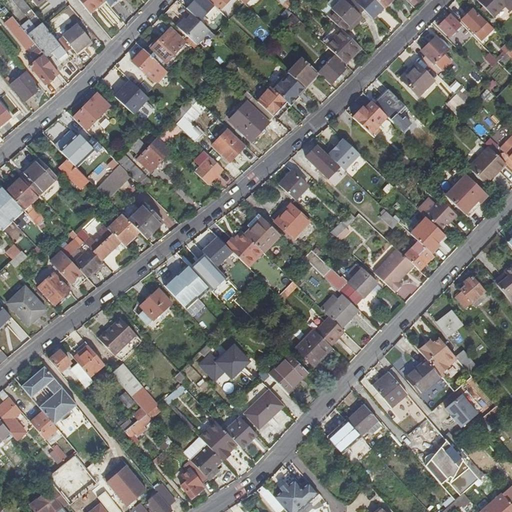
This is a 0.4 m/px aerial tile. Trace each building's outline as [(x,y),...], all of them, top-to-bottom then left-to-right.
[(32,10),(24,0),(17,0),(15,2),(26,15),(32,10)] [(106,1),(105,0),(86,0),(82,3),(91,14),(106,1)] [(207,0),(221,12),(231,0),(207,0)] [(332,0),(322,11),(327,16),(342,0),(332,0)] [(342,0),(327,16),(343,31),(348,36),(353,30),(351,27),(361,16),(360,15),(364,10),(356,2),(353,0),(342,0)] [(384,8),(375,0),(357,0),(356,2),(364,10),(373,19),(384,8)] [(511,0),(480,0),(478,2),(492,16),(504,5),(505,7),(511,13),(511,11),(511,0)] [(283,5),(288,10),(292,6),(287,1),(283,5)] [(504,5),(492,16),(494,18),(505,7),(504,5)] [(493,30),(486,23),(485,24),(472,11),(462,22),(474,35),(479,31),(486,37),(493,30)] [(210,31),(192,14),(187,19),(186,18),(178,26),(198,45),(210,31)] [(299,20),(293,15),(289,20),(295,25),(299,20)] [(351,27),(353,30),(364,19),(361,16),(351,27)] [(450,16),(438,27),(449,38),(461,27),(450,16)] [(36,44),(23,28),(14,17),(6,24),(28,51),(36,44)] [(70,57),(45,26),(44,25),(38,29),(32,21),(23,28),(36,44),(45,56),(46,57),(53,53),(62,64),(70,57)] [(78,25),(64,37),(77,54),(92,42),(78,25)] [(160,40),(152,48),(148,53),(162,67),(185,43),(171,29),(160,40)] [(327,47),(346,64),(361,48),(348,36),(343,31),(327,47)] [(479,31),(474,35),(481,41),(486,37),(479,31)] [(150,46),(152,48),(160,40),(158,38),(150,46)] [(435,39),(422,53),(434,64),(443,72),(451,63),(443,55),(447,51),(447,50),(438,41),(435,39)] [(440,39),(438,41),(447,50),(449,48),(440,39)] [(503,53),(506,57),(511,50),(511,49),(507,45),(501,51),(503,53)] [(168,72),(162,67),(148,53),(144,50),(133,62),(154,82),(159,82),(168,72)] [(489,52),(482,57),(490,67),(496,61),(489,52)] [(506,57),(503,53),(496,60),(499,64),(506,57)] [(335,56),(319,73),(331,85),(347,67),(335,56)] [(59,73),(46,57),(42,62),(40,60),(32,67),(47,85),(55,78),(54,76),(59,73)] [(302,58),(287,73),(289,76),(302,89),(318,73),(302,58)] [(415,63),(400,78),(417,95),(432,79),(415,63)] [(28,74),(13,86),(26,103),(41,90),(28,74)] [(287,104),(289,105),(304,90),(302,89),(289,76),(282,83),(280,82),(273,89),(288,103),(287,104)] [(106,91),(129,116),(147,100),(127,78),(117,87),(114,84),(106,91)] [(142,82),(138,86),(145,94),(150,90),(142,82)] [(451,88),(458,95),(469,106),(475,100),(457,82),(451,88)] [(272,88),(271,88),(259,102),(275,117),(276,116),(279,119),(284,114),(281,111),(287,104),(288,103),(273,89),(272,88)] [(6,94),(0,100),(0,102),(12,118),(20,111),(6,94)] [(244,98),(250,103),(255,99),(249,94),(244,98)] [(400,118),(408,110),(392,94),(378,108),(387,117),(405,135),(414,126),(408,121),(405,123),(400,118)] [(99,95),(75,119),(87,131),(111,107),(99,95)] [(469,106),(458,95),(451,102),(456,107),(451,111),(458,117),(469,106)] [(180,114),(173,121),(175,123),(177,124),(184,116),(189,111),(198,101),(199,101),(194,96),(180,111),(180,114)] [(252,142),(275,118),(275,117),(259,102),(255,99),(250,103),(232,122),(252,142)] [(203,106),(198,101),(189,111),(193,116),(203,106)] [(0,127),(12,118),(0,102),(0,127)] [(363,108),(353,118),(374,138),(379,133),(375,129),(387,117),(378,108),(372,102),(365,109),(363,108)] [(281,111),(284,114),(291,107),(289,105),(287,104),(281,111)] [(189,111),(184,116),(190,122),(195,117),(193,116),(189,111)] [(177,124),(182,130),(194,142),(202,133),(190,122),(184,116),(177,124)] [(175,123),(159,139),(164,143),(171,135),(174,138),(182,130),(177,124),(175,123)] [(511,135),(502,126),(497,132),(508,142),(511,138),(511,135)] [(130,151),(138,160),(157,139),(158,138),(150,130),(130,151)] [(231,163),(246,147),(229,130),(213,146),(231,163)] [(72,131),(56,146),(69,160),(77,168),(88,157),(94,151),(97,153),(103,148),(94,138),(87,144),(78,135),(77,136),(72,131)] [(164,143),(166,146),(174,138),(171,135),(164,143)] [(157,139),(138,160),(151,172),(171,152),(157,139)] [(339,168),(316,147),(305,158),(327,179),(339,168)] [(506,165),(489,148),(469,169),(486,186),(506,165)] [(224,170),(206,152),(197,162),(202,167),(196,172),(210,185),(215,179),(218,181),(221,178),(219,175),(224,170)] [(143,174),(124,156),(121,158),(118,161),(118,162),(136,181),(143,174)] [(82,189),(90,181),(77,168),(69,160),(61,168),(82,189)] [(41,196),(60,179),(42,161),(24,177),(25,179),(41,196)] [(292,172),(279,185),(295,201),(308,187),(292,172)] [(144,173),(143,174),(136,181),(145,190),(152,182),(144,173)] [(466,175),(445,197),(466,216),(478,203),(481,206),(489,198),(466,175)] [(25,179),(8,194),(36,224),(43,218),(41,215),(41,214),(35,207),(44,199),(41,196),(25,179)] [(120,190),(108,179),(98,190),(101,193),(109,201),(120,190)] [(0,192),(0,228),(18,210),(0,192)] [(87,198),(83,203),(89,210),(94,205),(87,198)] [(441,202),(425,218),(440,232),(444,228),(450,222),(452,223),(457,217),(441,202)] [(271,219),(275,222),(290,206),(287,203),(271,219)] [(478,203),(466,216),(468,219),(481,206),(478,203)] [(146,205),(129,221),(139,232),(146,239),(164,222),(146,205)] [(309,223),(290,206),(275,222),(294,239),(309,223)] [(394,228),(398,224),(387,213),(383,217),(394,228)] [(25,214),(20,219),(25,224),(30,220),(25,214)] [(262,253),(279,236),(258,215),(247,227),(250,230),(245,236),(261,252),(262,253)] [(139,232),(129,221),(124,216),(110,230),(114,234),(122,242),(125,246),(139,232)] [(93,239),(87,244),(88,246),(90,248),(94,253),(102,261),(122,242),(114,234),(110,230),(107,227),(100,233),(105,239),(98,245),(93,239)] [(346,228),(339,235),(343,239),(350,232),(346,228)] [(353,230),(341,241),(350,251),(362,240),(353,230)] [(419,243),(431,255),(439,246),(434,241),(437,237),(430,231),(419,243)] [(225,246),(227,248),(234,241),(235,242),(243,235),(241,232),(233,240),(232,239),(225,246)] [(79,243),(66,255),(68,257),(85,243),(78,235),(77,234),(75,236),(75,239),(79,243)] [(247,267),(261,252),(245,236),(243,235),(235,242),(234,241),(227,248),(247,267)] [(418,243),(404,258),(414,267),(419,271),(433,257),(431,255),(419,243),(418,243)] [(13,244),(2,253),(15,267),(25,257),(13,244)] [(84,263),(80,258),(74,264),(88,278),(104,263),(102,261),(94,253),(90,248),(85,254),(88,258),(86,260),(84,263)] [(374,274),(394,294),(401,287),(397,284),(414,267),(404,258),(396,250),(374,274)] [(261,252),(247,267),(249,269),(263,254),(262,253),(261,252)] [(311,252),(304,260),(312,268),(323,278),(331,271),(311,252)] [(85,254),(80,258),(84,263),(86,260),(88,258),(85,254)] [(235,268),(213,289),(221,297),(228,290),(233,295),(247,280),(235,268)] [(497,286),(506,297),(508,296),(511,292),(511,268),(508,272),(510,275),(497,286)] [(342,296),(354,307),(369,291),(374,296),(381,289),(361,270),(359,272),(355,269),(350,274),(354,277),(339,293),(340,294),(342,296)] [(508,272),(494,283),(497,286),(510,275),(508,272)] [(54,274),(39,288),(55,304),(71,290),(54,274)] [(461,293),(455,298),(464,310),(472,303),(476,307),(488,297),(471,278),(464,284),(466,286),(460,291),(461,293)] [(211,292),(198,279),(181,294),(193,308),(211,292)] [(297,287),(293,283),(281,295),(278,298),(283,302),(297,287)] [(23,285),(5,301),(26,324),(44,308),(23,285)] [(158,291),(140,308),(144,312),(138,318),(147,327),(171,305),(158,291)] [(329,318),(340,329),(358,311),(354,307),(342,296),(337,301),(335,299),(333,297),(320,309),(329,318)] [(235,314),(241,308),(234,302),(228,308),(235,314)] [(0,308),(0,325),(8,320),(0,308)] [(242,322),(248,316),(241,308),(235,314),(242,322)] [(453,313),(437,324),(447,337),(462,325),(453,313)] [(344,333),(340,329),(329,318),(323,324),(315,332),(330,347),(344,333)] [(109,334),(107,332),(99,340),(115,357),(136,337),(120,320),(113,327),(114,329),(109,334)] [(315,332),(313,331),(295,350),(313,368),(320,361),(319,360),(331,348),(330,347),(315,332)] [(418,350),(425,359),(439,375),(439,376),(450,367),(449,366),(456,359),(440,339),(433,344),(428,349),(425,345),(418,350)] [(430,340),(425,345),(428,349),(433,344),(430,340)] [(90,379),(105,366),(85,343),(70,356),(78,365),(90,379)] [(219,345),(197,365),(219,388),(248,362),(230,343),(223,350),(219,345)] [(463,352),(457,358),(469,372),(476,366),(463,352)] [(49,361),(60,374),(67,369),(70,372),(71,370),(86,388),(93,383),(90,379),(78,365),(72,370),(69,367),(71,366),(60,353),(49,361)] [(290,357),(270,376),(286,394),(307,374),(290,357)] [(439,375),(425,359),(404,377),(418,393),(439,375)] [(123,367),(113,375),(119,383),(123,388),(142,410),(146,415),(157,406),(123,367)] [(54,397),(39,409),(54,426),(60,421),(69,414),(76,408),(44,368),(21,388),(31,399),(46,387),(54,397)] [(371,385),(373,387),(389,374),(387,371),(371,385)] [(174,379),(179,384),(185,379),(180,373),(174,379)] [(373,387),(390,408),(407,395),(389,374),(373,387)] [(181,386),(164,400),(168,405),(185,391),(181,386)] [(13,420),(21,413),(8,397),(2,391),(0,393),(0,399),(4,404),(0,407),(0,422),(4,428),(10,435),(16,443),(25,434),(13,420)] [(268,392),(244,414),(258,429),(281,406),(268,392)] [(126,394),(120,399),(129,409),(134,404),(126,394)] [(461,395),(446,408),(451,415),(450,416),(455,422),(456,421),(461,428),(477,415),(461,395)] [(360,436),(368,430),(377,421),(364,405),(346,422),(360,436)] [(480,421),(485,426),(492,420),(500,412),(496,407),(480,421)] [(154,408),(146,415),(151,419),(158,413),(154,408)] [(139,422),(125,434),(129,439),(134,435),(134,436),(135,435),(143,429),(151,421),(146,415),(142,410),(134,416),(139,422)] [(43,414),(31,425),(45,441),(57,431),(43,414)] [(70,415),(69,414),(60,421),(62,423),(64,422),(67,420),(69,418),(70,415)] [(224,431),(237,445),(241,449),(256,435),(239,418),(224,431)] [(485,426),(489,431),(496,425),(492,420),(485,426)] [(377,421),(368,430),(372,434),(381,426),(377,421)] [(0,442),(10,435),(4,428),(0,422),(0,442)] [(327,438),(341,453),(360,436),(346,422),(327,438)] [(208,447),(220,460),(237,445),(224,431),(216,423),(200,438),(208,447)] [(143,429),(135,435),(136,437),(145,431),(143,429)] [(184,454),(191,462),(208,447),(201,439),(184,454)] [(153,462),(157,467),(179,448),(174,444),(153,462)] [(195,466),(209,481),(217,474),(214,471),(223,463),(220,460),(208,447),(191,462),(195,466)] [(455,452),(476,479),(481,475),(459,449),(455,452)] [(50,472),(52,475),(65,465),(57,456),(53,452),(49,455),(58,466),(50,472)] [(64,453),(59,457),(64,462),(68,458),(64,453)] [(65,465),(52,475),(46,480),(53,488),(59,496),(78,482),(81,486),(90,479),(87,475),(88,473),(75,457),(65,465)] [(125,464),(114,473),(116,475),(105,484),(117,497),(137,480),(125,464)] [(41,484),(46,480),(43,475),(38,469),(33,473),(41,484)] [(49,471),(43,475),(46,480),(52,475),(50,472),(49,471)] [(281,490),(273,498),(284,510),(285,511),(296,511),(311,500),(313,503),(320,497),(308,483),(301,488),(294,480),(286,487),(287,488),(282,492),(281,490)] [(193,487),(188,481),(181,487),(192,500),(203,491),(202,489),(205,487),(200,482),(193,487)] [(282,483),(278,487),(281,490),(282,492),(287,488),(286,487),(282,483)] [(143,508),(140,504),(135,509),(131,511),(171,511),(172,511),(168,507),(175,501),(162,485),(157,488),(158,491),(156,492),(158,495),(147,504),(147,505),(143,508)] [(274,511),(281,511),(284,510),(273,498),(263,486),(257,492),(265,500),(274,511)] [(511,487),(502,496),(511,508),(511,487)] [(47,493),(61,510),(67,505),(59,496),(53,488),(47,493)] [(62,511),(61,510),(47,493),(42,497),(40,496),(34,501),(35,503),(30,507),(33,511),(62,511)] [(470,503),(463,495),(456,501),(446,510),(447,511),(455,511),(461,507),(463,509),(470,503)] [(511,511),(511,508),(502,496),(491,506),(483,511),(511,511)]
